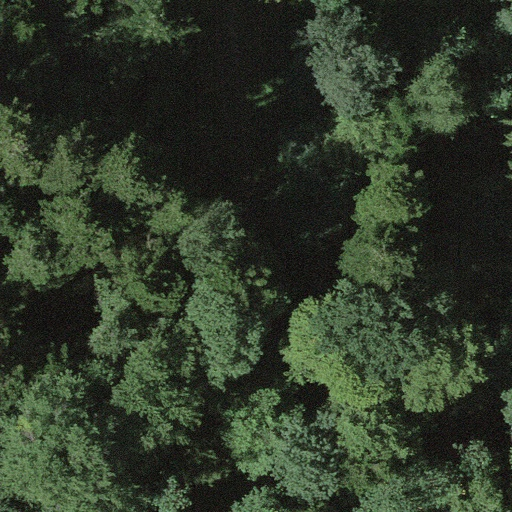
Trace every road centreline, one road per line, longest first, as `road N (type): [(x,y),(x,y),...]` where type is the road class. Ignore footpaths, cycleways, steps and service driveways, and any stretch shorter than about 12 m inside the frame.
road 1 (track): [(223,0),(224,119),(265,334),(254,511)]
road 2 (track): [(303,0),(262,44),(224,119)]
